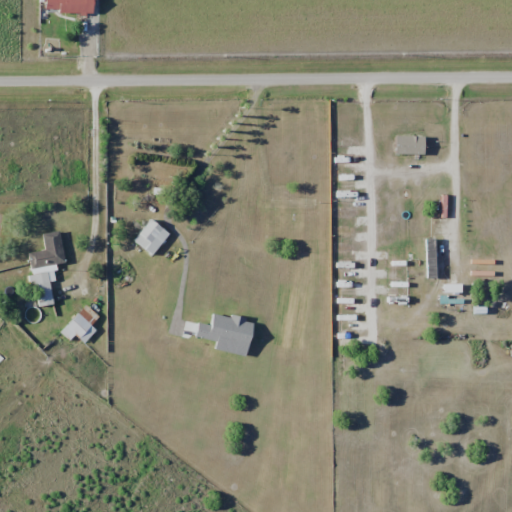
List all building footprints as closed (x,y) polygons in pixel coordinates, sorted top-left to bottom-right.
[(41,0),(41,11),(92,11),(92,0),(41,0)] [(268,199),(268,209),(313,209),(313,199),(268,199)] [(130,240),(149,255),(166,235),(147,219),(130,240)] [(36,307),(50,304),(46,282),(55,280),(51,261),(61,259),(56,237),(42,240),(44,251),(24,255),(36,307)] [(434,239),(423,239),(423,278),(434,278),(434,239)] [(72,335),(81,344),(94,331),(88,325),(96,316),(84,304),(57,331),(66,340),(72,335)]
